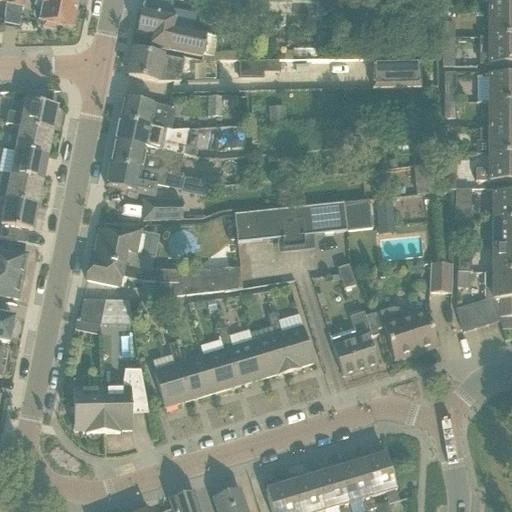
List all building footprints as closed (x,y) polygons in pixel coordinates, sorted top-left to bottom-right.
[(6,0),(6,2),(6,5),(22,8),(23,0),(6,0)] [(77,7),(44,1),(40,0),(35,0),(34,7),(42,8),(39,23),(43,24),(42,29),(54,32),(55,26),(72,30),(77,7)] [(224,0),(224,5),(211,4),(210,22),(241,24),(241,17),(267,19),(267,0),(224,0)] [(341,0),(336,0),(333,3),(340,13),(347,8),(341,0)] [(511,0),(487,0),(488,14),(511,13),(511,0)] [(6,5),(2,25),(18,28),(22,8),(6,5)] [(141,13),(136,34),(151,37),(149,48),(201,59),(202,57),(206,37),(173,30),(175,20),(141,13)] [(511,13),(488,14),(488,40),(511,39),(511,13)] [(441,40),(451,40),(450,24),(440,24),(441,40)] [(326,35),(319,50),(326,53),(333,39),(326,35)] [(511,39),(488,40),(478,40),(478,66),(511,66),(511,39)] [(451,40),(441,40),(441,56),(451,56),(451,40)] [(184,63),(133,52),(127,78),(157,84),(179,84),(184,63)] [(372,90),(423,90),(423,62),(372,63),(372,90)] [(278,63),(238,63),(238,79),(263,79),(263,75),(278,75),(278,63)] [(511,78),(488,78),(477,78),(476,104),(488,104),(511,104),(511,78)] [(455,104),(455,89),(443,88),(443,104),(455,104)] [(236,109),(237,98),(222,98),(222,109),(236,109)] [(207,99),(207,119),(221,119),(221,99),(207,99)] [(170,133),(175,110),(154,105),(154,106),(123,100),(119,122),(170,133)] [(21,128),(51,134),(56,109),(42,107),(43,106),(39,105),(38,106),(26,103),(23,117),(8,114),(6,125),(21,128)] [(443,104),(443,120),(452,120),(456,120),(455,104),(443,104)] [(511,104),(488,104),(488,130),(511,130),(511,104)] [(268,126),(285,125),(284,108),(267,109),(268,126)] [(437,141),(438,141),(437,119),(420,120),(421,144),(428,144),(437,144),(437,141)] [(119,122),(114,144),(165,154),(183,157),(184,147),(168,144),(170,133),(119,122)] [(21,128),(16,152),(46,158),(51,134),(21,128)] [(511,130),(488,130),(478,131),(478,143),(488,143),(488,157),(511,157),(511,130)] [(451,141),(438,141),(437,141),(437,144),(437,157),(451,157),(451,141)] [(165,154),(114,144),(110,166),(141,172),(141,173),(157,176),(178,181),(183,157),(165,154)] [(16,152),(11,177),(41,183),(46,158),(16,152)] [(451,173),(451,157),(437,157),(437,173),(449,173),(451,173)] [(511,157),(488,157),(488,171),(475,171),(475,183),(511,183),(511,157)] [(137,196),(153,199),(155,188),(181,193),(183,182),(178,181),(157,176),(141,173),(141,172),(110,166),(105,188),(137,194),(137,196)] [(41,183),(11,177),(6,201),(36,207),(41,183)] [(491,222),(511,222),(511,196),(491,196),(491,222)] [(36,207),(6,201),(0,232),(0,240),(25,245),(28,231),(31,232),(36,207)] [(181,222),(181,203),(142,203),(142,221),(181,222)] [(367,203),(343,206),(346,233),(371,231),(367,203)] [(377,224),(393,223),(391,203),(375,205),(377,224)] [(346,233),(343,206),(234,217),(237,245),(281,240),(282,251),(298,249),(297,245),(303,244),(303,238),(346,233)] [(471,207),(468,207),(458,207),(458,222),(471,222),(471,207)] [(471,222),(458,222),(458,238),(468,238),(471,238),(471,222)] [(511,249),(511,222),(491,222),(491,249),(511,249)] [(96,259),(123,265),(125,255),(135,257),(140,233),(122,229),(120,237),(98,233),(95,252),(97,253),(96,259)] [(511,275),(511,249),(491,249),(491,275),(511,275)] [(467,275),(467,274),(470,274),(470,250),(457,250),(457,275),(467,275)] [(0,297),(17,301),(22,279),(26,258),(0,252),(0,297)] [(123,265),(96,259),(96,262),(90,260),(85,282),(118,289),(120,280),(142,284),(156,285),(157,300),(242,292),(240,271),(180,274),(144,272),(123,268),(123,265)] [(428,295),(450,296),(452,267),(430,266),(428,295)] [(355,287),(348,267),(337,271),(343,291),(355,287)] [(467,275),(457,275),(457,291),(467,291),(467,275)] [(511,275),(491,275),(484,275),(484,302),(491,300),(498,323),(499,323),(498,320),(511,319),(511,275)] [(491,300),(484,302),(479,304),(486,327),(498,323),(491,300)] [(101,319),(104,303),(83,302),(79,324),(99,328),(101,319)] [(104,303),(101,319),(130,320),(128,304),(104,303)] [(139,321),(147,308),(140,304),(132,317),(139,321)] [(479,304),(468,307),(475,330),(486,327),(479,304)] [(475,330),(468,307),(455,311),(462,334),(475,330)] [(437,348),(426,313),(407,319),(406,316),(402,313),(394,310),(393,310),(371,317),(376,331),(383,329),(393,362),(437,348)] [(354,335),(330,343),(342,379),(377,367),(368,340),(378,337),(376,331),(371,317),(365,319),(363,314),(349,319),(354,335)] [(269,327),(278,325),(275,315),(270,316),(266,317),(269,327)] [(0,342),(8,344),(13,320),(0,317),(0,342)] [(272,337),(252,344),(263,380),(276,376),(277,377),(280,377),(284,375),(288,374),(277,336),(281,335),(278,325),(269,327),(272,337)] [(302,328),(281,335),(277,336),(288,374),(293,373),(296,371),(299,371),(299,369),(313,365),(302,328)] [(220,342),(228,340),(225,330),(221,331),(217,332),(220,342)] [(223,352),(203,358),(214,395),(230,390),(234,389),(238,388),(227,351),(231,350),(228,340),(220,342),(223,352)] [(252,344),(231,350),(227,351),(238,388),(243,386),(247,385),(263,380),(252,344)] [(171,357),(179,355),(176,345),(172,346),(168,347),(171,357)] [(171,357),(174,367),(153,373),(164,410),(181,405),(184,404),(189,403),(178,366),(182,364),(179,355),(171,357)] [(203,358),(182,364),(178,366),(189,403),(193,401),(197,400),(214,395),(203,358)] [(121,391),(101,391),(99,435),(119,435),(119,433),(131,432),(131,408),(145,408),(147,415),(148,415),(140,372),(124,372),(121,391)] [(82,391),(82,382),(72,383),(73,392),(73,434),(85,433),(85,436),(99,435),(101,391),(82,391)] [(367,454),(358,457),(374,511),(375,510),(371,498),(384,494),(388,506),(399,503),(385,457),(384,457),(384,458),(370,463),(367,454)] [(369,511),(374,511),(358,457),(357,457),(359,466),(346,470),(343,461),(334,464),(347,505),(348,505),(361,501),(363,511),(369,511)] [(311,471),(309,471),(312,480),(313,480),(322,511),(324,511),(337,508),(337,511),(349,511),(348,505),(347,505),(337,473),(336,473),(322,477),(319,468),(311,471)] [(287,478),(285,478),(288,487),(290,487),(297,511),(322,511),(313,480),(312,480),(299,484),(296,475),(287,478)] [(272,482),(262,485),(265,498),(266,498),(270,511),(297,511),(290,487),(288,487),(275,491),(272,482)] [(244,511),(245,511),(238,492),(231,495),(228,493),(222,496),(220,499),(213,501),(216,511),(244,511)] [(198,511),(192,495),(170,503),(172,511),(198,511)]
